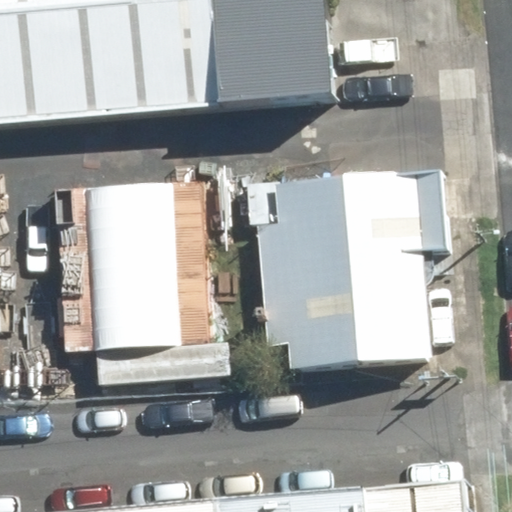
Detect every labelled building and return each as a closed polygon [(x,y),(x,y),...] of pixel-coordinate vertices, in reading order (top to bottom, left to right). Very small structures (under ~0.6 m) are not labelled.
[(0,0),(0,125),(339,95),(330,0),(0,0)] [(279,187),(296,374),(438,360),(420,174),(279,187)] [(92,182),(56,183),(63,354),(99,352),(92,182)] [(103,351),(103,390),(241,381),(240,348),(213,349),(207,187),(175,186),(181,350),(103,351)] [(427,511),(425,486),(160,511),(427,511)]
